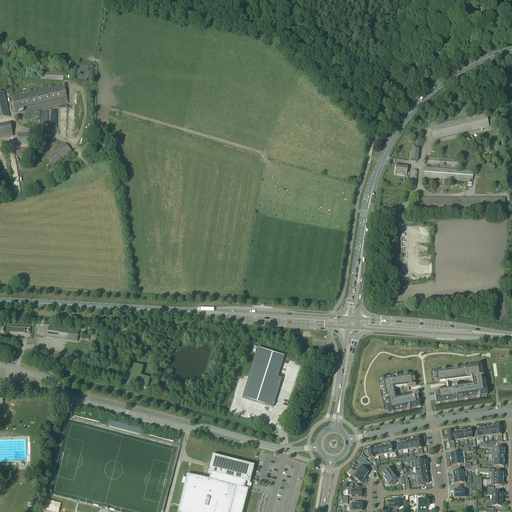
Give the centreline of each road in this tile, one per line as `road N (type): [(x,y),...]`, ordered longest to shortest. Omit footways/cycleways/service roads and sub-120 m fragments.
road 1 (unclassified): [(0,363),(48,378),(74,399),(277,447),(318,447)]
road 2 (primary): [(347,318),(163,310)]
road 3 (primary): [(163,310),(346,327)]
road 4 (primary): [(163,310),(0,301)]
road 5 (primary): [(511,333),(357,318)]
road 6 (primary): [(357,328),(511,337)]
road 7 (primary): [(376,174),(347,318)]
road 8 (primary): [(357,318),(376,174)]
